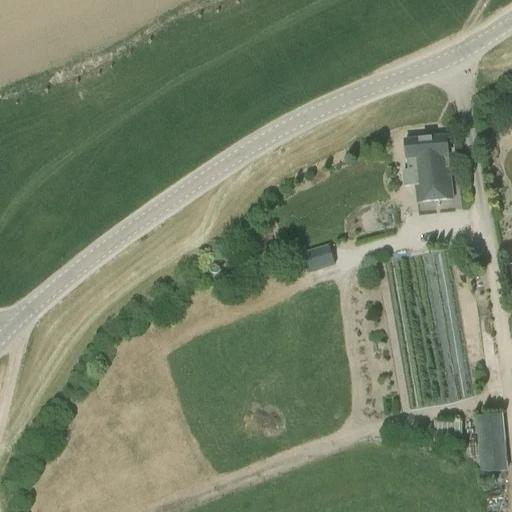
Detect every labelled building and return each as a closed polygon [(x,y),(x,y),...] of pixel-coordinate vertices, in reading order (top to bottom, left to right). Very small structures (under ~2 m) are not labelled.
[(415,186),(417,203),(453,199),(446,137),(407,141),(410,172),(405,173),(406,187),(415,186)] [(328,247),(303,255),(309,274),(334,266),(328,247)] [(411,408),(471,399),(458,314),(444,316),(446,333),(448,333),(452,362),(410,368),(407,347),(402,347),(411,408)] [(504,415),(485,416),(476,417),(481,474),(509,472),(504,415)] [(435,424),(434,444),(461,445),(462,424),(435,424)]
